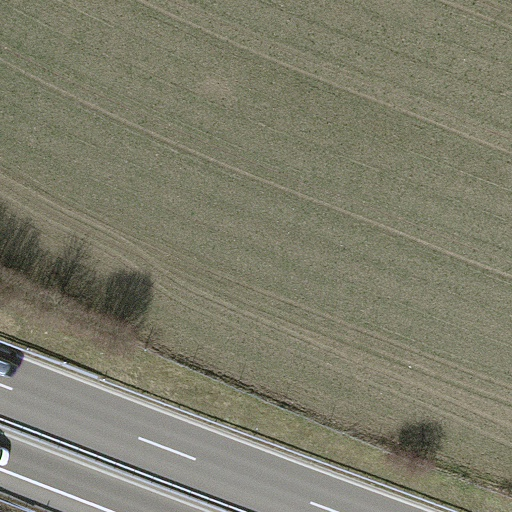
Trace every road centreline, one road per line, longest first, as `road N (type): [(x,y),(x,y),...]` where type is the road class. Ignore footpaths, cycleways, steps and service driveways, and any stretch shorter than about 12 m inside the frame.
road 1 (trunk): [(339,511),(0,384)]
road 2 (trunk): [(0,453),(153,511)]
